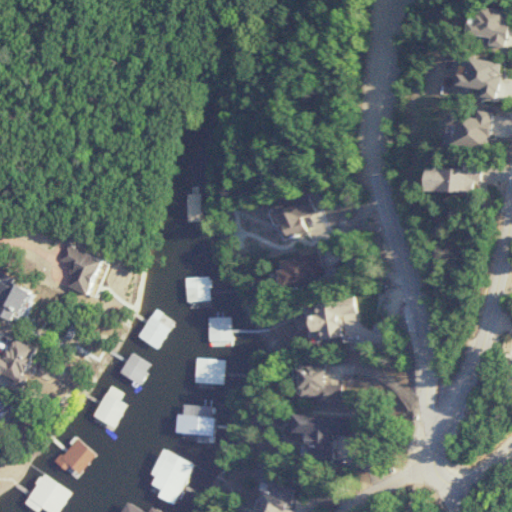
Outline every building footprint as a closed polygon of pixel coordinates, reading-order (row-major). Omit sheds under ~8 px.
[(493,8),(458,2),(454,22),(446,20),(443,35),(486,44),(493,8)] [(485,61),(446,54),(443,73),(434,72),(432,84),(479,93),(485,61)] [(427,105),(424,122),(431,123),(428,140),(464,146),(470,112),(427,105)] [(456,180),(456,165),(399,164),(399,190),(449,191),(450,179),(456,180)] [(204,221),(204,194),(190,194),(190,221),(204,221)] [(271,208),(282,239),(308,230),(303,216),(316,211),(310,194),(271,208)] [(54,283),(80,293),(93,256),(60,244),(54,260),(62,262),(54,283)] [(325,265),(321,250),(274,261),(281,290),(317,281),(314,268),(325,265)] [(84,265),(114,283),(95,316),(66,306),(79,281),(62,268),(68,256),(84,265)] [(212,276),(188,276),(188,300),(212,300),(212,276)] [(0,331),(0,313),(3,306),(0,301),(0,285),(1,283),(41,307),(24,343),(0,331)] [(318,341),(343,337),(339,315),(358,312),(356,296),(302,305),(306,332),(317,330),(318,341)] [(138,336),(156,348),(170,328),(152,316),(138,336)] [(210,345),(232,345),(232,318),(210,318),(210,345)] [(15,349),(35,360),(18,389),(0,380),(0,362),(7,366),(15,349)] [(227,359),(196,359),(196,384),(227,384),(227,359)] [(294,401),(341,400),(340,383),(324,384),(323,362),(293,362),(294,401)] [(123,409),(109,395),(95,410),(108,424),(123,409)] [(213,406),(183,405),(182,439),(211,441),(213,406)] [(338,456),(339,416),(284,415),(283,432),(299,433),(298,456),(338,456)] [(27,501),(44,511),(59,511),(73,492),(45,474),(27,501)] [(254,490),(249,511),(284,511),(290,489),(263,482),(261,492),(254,490)] [(121,511),(145,511),(126,502),(121,511)]
